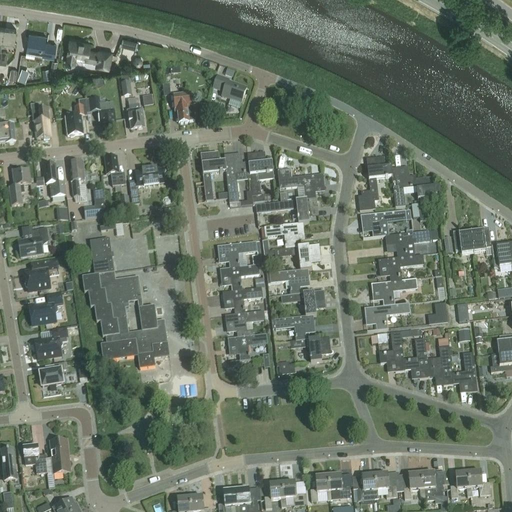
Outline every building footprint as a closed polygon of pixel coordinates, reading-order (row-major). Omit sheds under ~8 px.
[(2,48),(6,48),(6,43),(15,44),(16,30),(4,29),(2,48)] [(35,54),(43,55),(42,58),(54,60),(56,45),(45,44),(46,37),(29,35),(26,56),(34,58),(35,54)] [(69,40),(66,56),(67,56),(66,63),(74,65),(76,57),(86,59),(86,61),(97,63),(96,67),(109,70),(112,54),(100,52),(100,53),(89,51),(90,44),(69,40)] [(133,61),(134,65),(137,67),(141,67),(143,63),(143,59),(140,57),(136,58),(133,61)] [(227,70),(225,76),(233,79),(235,72),(227,70)] [(128,73),(121,74),(122,84),(129,83),(128,73)] [(230,81),(218,77),(213,90),(223,94),(222,98),(241,105),(247,89),(229,83),(230,81)] [(132,97),(130,83),(129,83),(122,84),(121,84),(123,98),(132,97)] [(64,89),(57,84),(53,89),(60,94),(64,89)] [(169,86),(162,86),(164,99),(171,98),(169,86)] [(146,97),(148,107),(158,105),(156,95),(146,97)] [(178,115),(179,126),(189,124),(195,123),(193,108),(192,109),(191,96),(173,98),(175,115),(178,115)] [(85,102),(87,115),(98,113),(99,124),(101,124),(102,134),(110,133),(112,135),(114,135),(116,133),(114,112),(113,112),(112,104),(100,106),(99,100),(85,102)] [(87,117),(87,115),(85,102),(79,102),(80,108),(74,109),(76,119),(65,120),(67,139),(83,137),(81,118),(87,117)] [(38,110),(38,105),(30,106),(32,124),(35,124),(37,142),(44,141),(44,143),(50,142),(50,140),(51,140),(48,121),(49,121),(48,110),(39,111),(39,110),(38,110)] [(129,112),(127,113),(129,124),(130,124),(131,133),(145,131),(144,124),(144,122),(144,120),(144,118),(142,115),(142,111),(140,111),(139,106),(129,107),(129,112)] [(0,130),(2,146),(16,145),(14,127),(0,128),(0,130)] [(211,165),(210,155),(200,156),(206,203),(213,202),(211,176),(226,174),(225,164),(219,164),(211,165)] [(251,193),(253,205),(265,204),(264,196),(260,197),(258,182),(273,180),(273,175),(272,164),(258,165),(257,155),(247,156),(249,175),(251,193)] [(249,175),(248,165),(242,165),(235,166),(234,156),(224,158),(225,164),(226,174),(228,196),(229,196),(230,205),(239,204),(236,176),(246,175),(249,175)] [(106,177),(111,177),(112,189),(114,189),(120,188),(126,187),(124,175),(119,176),(117,159),(104,160),(106,177)] [(391,168),(385,169),(377,170),(376,160),(366,161),(370,193),(361,194),(361,199),(358,199),(360,214),(376,212),(375,204),(379,203),(376,181),(392,179),(391,171),(391,168)] [(69,165),(73,199),(80,199),(79,183),(85,183),(83,164),(69,165)] [(65,184),(57,185),(56,167),(44,168),(46,186),(49,186),(51,200),(66,198),(65,184)] [(24,187),(31,186),(29,170),(12,172),(14,188),(9,189),(12,208),(22,207),(21,195),(25,195),(24,187)] [(165,186),(163,170),(135,174),(136,183),(129,184),(132,207),(139,206),(137,189),(165,186)] [(415,178),(409,179),(402,179),(401,170),(391,171),(392,179),(395,210),(405,209),(403,191),(416,189),(416,181),(415,178)] [(314,187),(324,186),(323,176),(291,180),(290,171),(277,173),(279,191),(304,189),(305,202),(316,201),(314,187)] [(37,188),(38,192),(43,191),(43,188),(44,188),(44,180),(36,180),(37,188)] [(440,188),(434,189),(426,190),(425,180),(416,181),(416,189),(420,224),(428,223),(425,201),(441,199),(440,188)] [(242,208),(253,207),(253,205),(251,193),(246,193),(247,203),(241,203),(242,208)] [(128,198),(119,199),(121,216),(130,215),(128,198)] [(296,211),(298,226),(303,226),(309,225),(307,212),(317,210),(316,201),(305,202),(287,204),(281,205),(278,205),(255,208),(256,215),(296,211)] [(104,207),(83,210),(85,222),(106,220),(104,207)] [(67,209),(57,210),(58,223),(68,222),(67,209)] [(371,226),(372,234),(373,240),(384,238),(382,225),(406,223),(405,213),(360,218),(361,227),(371,226)] [(294,236),(304,235),(303,226),(298,226),(264,230),(265,240),(284,238),(285,251),(296,250),(296,249),(294,236)] [(492,257),(490,247),(489,233),(488,230),(482,230),(483,233),(471,234),(473,255),(486,254),(489,254),(489,257),(492,257)] [(33,241),(18,243),(20,260),(43,256),(42,248),(43,248),(49,243),(46,231),(32,233),(33,241)] [(397,260),(409,259),(407,246),(431,243),(431,242),(437,242),(436,233),(413,235),(385,238),(386,248),(396,247),(397,254),(397,260)] [(473,255),(471,234),(459,236),(458,234),(452,234),(455,254),(460,254),(461,257),(473,255)] [(451,239),(445,240),(447,256),(453,255),(451,239)] [(129,304),(142,302),(139,279),(138,279),(138,278),(115,281),(110,241),(90,243),(95,277),(82,279),(84,294),(88,294),(91,309),(94,309),(97,324),(100,324),(103,339),(105,339),(106,346),(101,347),(103,364),(138,359),(139,371),(155,369),(154,361),(170,359),(164,322),(157,323),(154,308),(139,310),(142,333),(129,335),(125,310),(129,309),(129,304)] [(229,271),(240,270),(238,257),(257,254),(256,244),(217,249),(218,258),(228,257),(229,265),(229,271)] [(511,268),(508,247),(496,249),(496,246),(490,247),(492,257),(493,267),(498,267),(499,269),(511,268)] [(309,258),(320,257),(318,247),(296,249),(296,250),(285,251),(274,252),(275,256),(275,260),(298,257),(300,273),(308,272),(311,272),(309,258)] [(265,248),(263,248),(264,257),(267,257),(275,256),(274,252),(271,252),(269,253),(268,250),(265,248)] [(390,284),(402,283),(400,270),(424,267),(423,257),(409,259),(397,260),(378,262),(379,272),(389,271),(390,284)] [(42,272),(27,275),(25,275),(27,284),(25,286),(26,290),(28,292),(28,294),(50,290),(48,277),(60,275),(59,271),(60,271),(58,262),(41,264),(42,272)] [(232,294),(243,292),(241,280),(260,277),(259,267),(253,268),(240,270),(229,271),(220,272),(221,281),(230,280),(231,288),(232,294)] [(299,282),(309,281),(308,272),(300,273),(269,276),(270,286),(289,284),(290,297),(301,296),(299,282)] [(383,308),(395,307),(393,294),(417,291),(416,281),(402,283),(390,284),(371,286),(372,296),(382,295),(383,303),(383,308)] [(245,316),(245,315),(243,302),(262,300),(261,291),(261,290),(243,292),(232,294),(222,295),(223,304),(233,303),(234,311),(235,317),(245,316)] [(315,304),(325,303),(324,293),(301,296),(290,297),(281,298),(281,306),(304,303),(306,319),(313,318),(316,318),(315,304)] [(48,307),(29,310),(32,327),(56,323),(54,310),(63,308),(61,296),(47,299),(48,307)] [(365,320),(375,319),(376,333),(388,332),(386,319),(410,316),(409,305),(395,307),(383,308),(364,311),(365,320)] [(429,327),(447,325),(445,305),(434,306),(436,316),(428,317),(429,327)] [(467,306),(457,307),(459,324),(469,323),(467,306)] [(237,340),(253,338),(252,325),(265,324),(264,313),(245,316),(235,317),(225,318),(226,327),(236,326),(237,340)] [(304,328),(314,327),(313,318),(306,319),(274,322),(275,332),(294,330),(295,343),(306,342),(304,328)] [(54,341),(35,344),(38,362),(62,358),(60,349),(61,349),(63,347),(63,345),(68,344),(67,339),(68,339),(66,331),(53,333),(54,341)] [(458,332),(459,341),(470,340),(469,331),(458,332)] [(394,365),(395,374),(405,373),(403,362),(404,362),(400,334),(390,335),(392,353),(379,355),(380,366),(394,365)] [(500,344),(497,344),(498,357),(511,355),(511,336),(499,338),(500,344)] [(238,350),(239,357),(240,363),(250,362),(249,349),(267,347),(266,337),(253,338),(237,340),(227,341),(228,351),(238,350)] [(320,350),(330,349),(329,339),(306,342),(295,343),(290,344),(291,349),(309,347),(311,365),(321,364),(320,350)] [(448,340),(438,342),(439,349),(449,348),(448,340)] [(418,372),(419,381),(429,380),(427,369),(428,369),(427,362),(425,341),(414,342),(416,360),(404,362),(403,362),(405,373),(418,372)] [(442,379),(443,388),(453,387),(452,376),(449,348),(439,349),(440,361),(427,362),(428,369),(427,369),(429,380),(442,379)] [(468,395),(477,394),(473,355),(463,356),(465,374),(452,376),(453,387),(466,386),(468,395)] [(491,375),(511,372),(511,355),(498,357),(499,369),(490,370),(491,375)] [(56,373),(40,375),(42,389),(63,386),(60,370),(68,369),(67,364),(55,366),(56,373)] [(289,367),(278,368),(279,377),(295,375),(294,366),(289,366),(289,367)] [(36,476),(48,475),(48,476),(53,475),(53,476),(70,475),(67,442),(50,444),(51,460),(46,460),(45,457),(39,458),(38,448),(23,450),(24,468),(35,467),(36,476)] [(5,483),(10,482),(16,481),(13,451),(1,452),(5,483)] [(481,473),(467,474),(470,499),(472,499),(471,490),(479,490),(480,498),(490,497),(489,485),(482,486),(481,473)] [(421,475),(423,501),(425,500),(424,492),(432,491),(433,500),(435,500),(443,499),(442,487),(435,488),(434,474),(421,475)] [(456,488),(450,489),(451,501),(458,500),(457,491),(467,491),(467,499),(470,499),(467,474),(455,475),(456,488)] [(420,501),(423,501),(421,475),(408,477),(409,490),(403,490),(404,502),(410,502),(410,493),(420,492),(420,501)] [(376,493),(378,493),(386,492),(386,501),(397,500),(396,488),(388,488),(387,476),(374,477),(376,493)] [(329,494),(331,494),(339,493),(340,502),(350,501),(349,489),(342,490),(341,477),(328,478),(329,494)] [(379,501),(378,493),(376,493),(374,477),(362,478),(363,491),(357,491),(358,503),(379,501)] [(332,503),(331,494),(329,494),(328,478),(315,479),(316,492),(310,492),(311,504),(318,504),(317,495),(327,494),(327,503),(332,503)] [(283,501),(285,501),(293,500),(294,508),(294,509),(304,508),(303,496),(296,497),(295,484),(282,485),(283,501)] [(286,508),(285,501),(283,501),(282,485),(269,486),(270,499),(264,500),(265,511),(272,511),(271,502),(281,501),(281,510),(286,510),(286,508)] [(237,508),(239,508),(247,507),(247,508),(247,511),(257,511),(257,503),(250,504),(248,491),(236,492),(237,508)] [(432,491),(424,492),(425,500),(425,503),(435,503),(435,500),(433,500),(432,491)] [(239,511),(239,508),(237,508),(236,492),(223,493),(224,506),(218,506),(218,511),(224,511),(225,509),(234,508),(234,511),(239,511)] [(339,493),(331,494),(332,503),(340,502),(339,493)] [(12,494),(4,495),(5,511),(13,510),(12,494)] [(190,511),(210,511),(211,510),(203,511),(202,498),(189,499),(190,508),(190,511)] [(190,511),(190,508),(189,499),(177,500),(177,511),(190,511)] [(391,511),(405,511),(403,499),(396,500),(397,505),(391,506),(391,511)] [(77,511),(80,511),(77,505),(75,506),(72,500),(52,510),(53,511),(51,511),(50,511),(77,511)] [(293,500),(285,501),(286,508),(294,508),(293,500)]
